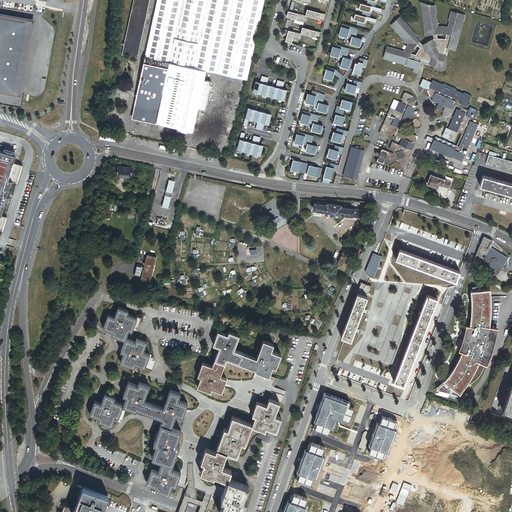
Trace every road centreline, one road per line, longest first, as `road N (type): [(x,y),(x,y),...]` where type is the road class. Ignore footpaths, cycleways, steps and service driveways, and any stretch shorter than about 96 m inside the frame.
road 1 (residential): [(389,0),(337,91),(320,162),(280,151)]
road 2 (residential): [(480,226),(413,407)]
road 3 (residential): [(389,198),(319,377)]
road 4 (tertiary): [(16,511),(7,332)]
road 5 (residential): [(282,0),(272,40),(301,72),(280,151)]
road 6 (tertiary): [(106,150),(255,180)]
road 7 (residential): [(319,377),(273,511)]
road 8 (primary): [(70,121),(83,0)]
